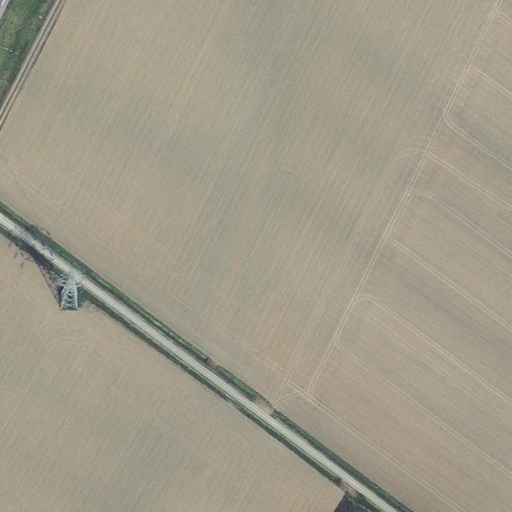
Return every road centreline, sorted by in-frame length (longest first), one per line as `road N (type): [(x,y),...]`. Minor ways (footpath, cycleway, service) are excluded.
road 1 (unclassified): [(391,511),(0,220)]
road 2 (track): [(59,0),(0,114)]
